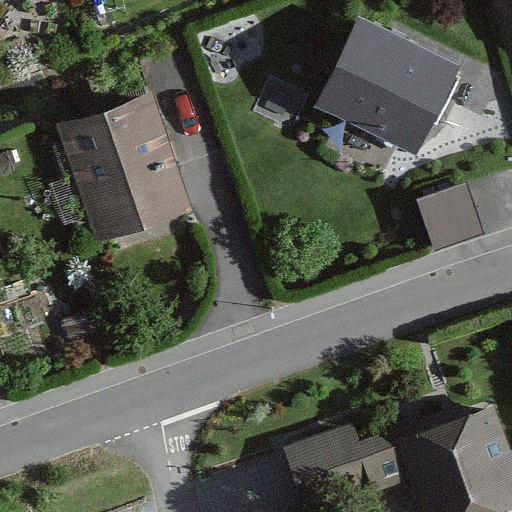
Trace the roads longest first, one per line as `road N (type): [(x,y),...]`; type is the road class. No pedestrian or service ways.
road 1 (residential): [(511,274),(155,397)]
road 2 (residential): [(155,397),(0,449)]
